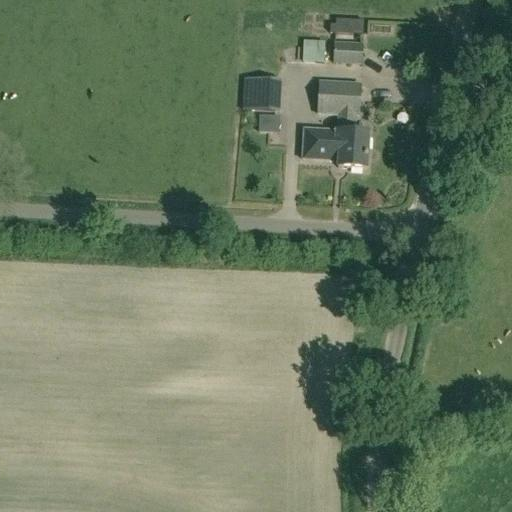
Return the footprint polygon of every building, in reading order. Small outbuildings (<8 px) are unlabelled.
[(364,23),(336,21),(336,27),(330,27),(330,35),(363,37),(364,23)] [(324,43),(303,42),(302,63),(324,64),(324,43)] [(362,67),(362,45),(334,44),(333,66),(362,67)] [(283,109),(282,80),(247,81),(247,110),(283,109)] [(342,117),(343,86),(320,85),(319,117),(339,118),(339,117),(342,117)] [(338,163),(338,164),(338,170),(367,171),(369,136),(355,135),(356,119),(358,119),(360,87),(343,86),(342,117),(339,117),(339,118),(338,134),(349,134),(348,148),(340,147),(339,163),(338,163)] [(493,112),(497,108),(492,103),(488,107),(493,112)] [(280,134),(282,118),(265,116),(263,132),(280,134)] [(349,134),(338,134),(304,132),(303,162),(338,164),(338,163),(339,163),(340,147),(348,148),(349,134)]
